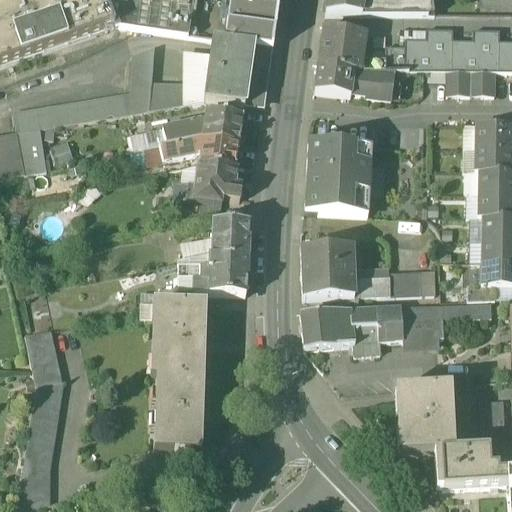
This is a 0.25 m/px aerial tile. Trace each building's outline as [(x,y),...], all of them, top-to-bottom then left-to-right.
[(0,0),(0,71),(66,48),(49,0),(0,0)] [(49,0),(66,48),(112,33),(101,0),(49,0)] [(101,0),(112,33),(187,43),(193,0),(101,0)] [(230,0),(230,3),(227,23),(224,47),(271,54),(279,0),(230,0)] [(325,20),(361,20),(364,3),(364,0),(327,0),(324,20),(325,20)] [(219,22),(227,23),(230,3),(222,2),(219,22)] [(428,21),(433,21),(431,4),(406,4),(364,3),(361,20),(427,21),(428,21)] [(322,35),(317,73),(353,77),(360,78),(362,66),(365,41),(322,35)] [(404,53),(403,75),(450,76),(450,54),(451,54),(451,48),(452,37),(424,36),(424,47),(418,47),(418,53),(404,53)] [(465,54),(451,54),(450,54),(450,76),(497,77),(497,55),(498,55),(498,49),(498,37),(471,37),(471,48),(465,48),(465,54)] [(212,46),(210,63),(250,68),(253,52),(212,46)] [(511,48),(511,49),(511,55),(498,55),(497,55),(497,77),(511,77),(511,48)] [(404,53),(384,53),(385,65),(384,78),(391,78),(403,77),(403,75),(404,53)] [(204,109),(210,63),(182,58),(182,91),(149,90),(151,56),(132,61),(131,101),(130,121),(204,109)] [(244,114),(250,68),(210,63),(204,109),(207,109),(244,114)] [(369,66),(369,78),(384,78),(385,65),(369,66)] [(369,66),(362,66),(360,78),(369,78),(369,66)] [(350,103),(350,101),(353,77),(317,73),(314,99),(350,103)] [(360,78),(353,77),(350,101),(364,102),(364,105),(390,108),(392,94),(389,93),(391,78),(384,78),(369,78),(360,78)] [(445,102),(457,102),(457,78),(445,78),(445,102)] [(457,102),(469,102),(469,78),(457,78),(457,102)] [(469,102),(481,103),(481,79),(469,78),(469,102)] [(481,103),(493,103),(493,79),(481,79),(481,103)] [(15,140),(17,139),(40,136),(130,121),(131,101),(11,122),(15,140)] [(204,129),(202,145),(239,150),(242,122),(205,117),(204,129)] [(161,137),(165,153),(202,145),(204,129),(200,128),(161,137)] [(461,131),(461,155),(474,155),(474,132),(461,131)] [(511,132),(474,132),(474,155),(511,155),(511,145),(511,132)] [(46,178),(40,136),(17,139),(24,182),(46,178)] [(146,139),(148,148),(150,156),(159,154),(165,153),(161,137),(146,139)] [(17,139),(15,140),(0,142),(0,185),(24,182),(17,139)] [(65,145),(50,149),(55,172),(70,169),(65,145)] [(200,156),(202,145),(165,153),(159,154),(161,167),(193,161),(194,157),(200,156)] [(235,176),(239,150),(202,145),(200,156),(198,171),(235,176)] [(141,158),(150,156),(148,148),(140,150),(141,158)] [(304,220),(367,223),(368,202),(369,173),(370,154),(307,148),(304,220)] [(161,167),(159,154),(150,156),(141,158),(135,159),(137,172),(161,167)] [(473,178),(474,155),(461,155),(461,178),(463,178),(473,178)] [(473,178),(477,178),(511,178),(511,155),(474,155),(473,178)] [(236,176),(235,176),(198,171),(196,171),(193,192),(188,191),(187,207),(197,208),(197,209),(219,211),(221,211),(221,207),(238,209),(240,193),(234,192),(236,176)] [(369,173),(368,202),(383,203),(384,173),(369,173)] [(477,178),(473,178),(463,178),(462,201),(465,201),(477,201),(477,178)] [(477,178),(477,201),(511,201),(511,178),(477,178)] [(173,205),(187,207),(188,191),(175,190),(173,205)] [(477,224),(477,201),(465,201),(465,223),(469,223),(477,224)] [(477,224),(480,224),(511,223),(511,201),(477,201),(477,224)] [(197,209),(194,226),(196,226),(213,222),(218,223),(219,211),(197,209)] [(212,228),(213,222),(196,226),(199,236),(211,234),(212,228)] [(480,224),(477,224),(469,223),(469,246),(481,246),(480,224)] [(511,223),(480,224),(481,246),(511,246),(511,223)] [(199,236),(196,226),(194,226),(173,230),(176,241),(199,236)] [(210,264),(246,266),(247,246),(248,230),(212,228),(211,234),(210,264)] [(480,269),(481,246),(469,246),(468,269),(480,269)] [(511,246),(481,246),(480,269),(511,269),(511,246)] [(388,275),(352,277),(352,274),(354,269),(354,260),(351,255),(351,254),(300,256),(302,306),(353,304),(389,303),(388,280),(388,275)] [(175,299),(192,299),(192,286),(199,286),(199,275),(208,275),(208,264),(176,270),(175,299)] [(202,300),(246,301),(246,286),(245,286),(246,266),(210,264),(208,264),(208,275),(199,275),(199,286),(192,286),(192,299),(192,300),(202,300)] [(480,291),(480,269),(468,269),(468,291),(480,291)] [(511,293),(511,269),(480,269),(480,291),(480,293),(494,293),(511,293)] [(419,279),(420,302),(433,301),(432,278),(419,279)] [(388,280),(389,303),(420,302),(419,279),(388,280)] [(466,291),(466,308),(494,306),(494,293),(480,293),(480,291),(468,291),(466,291)] [(511,293),(494,293),(494,306),(511,305),(511,293)] [(179,311),(202,312),(202,300),(192,300),(192,299),(175,299),(175,311),(179,311)] [(149,385),(155,386),(202,387),(204,312),(202,312),(179,311),(175,311),(151,310),(151,311),(151,327),(149,385)] [(139,327),(151,327),(151,311),(139,311),(139,327)] [(400,314),(401,328),(441,327),(490,325),(489,312),(400,314)] [(352,352),(353,363),(380,360),(379,349),(401,347),(402,347),(401,328),(400,314),(332,318),(299,321),(303,357),(352,352)] [(401,347),(402,348),(437,345),(442,345),(441,327),(401,328),(402,347),(401,347)] [(34,394),(28,436),(54,440),(61,390),(51,337),(23,343),(31,377),(34,394)] [(437,345),(402,348),(402,360),(438,357),(437,345)] [(199,459),(202,387),(155,386),(153,457),(199,459)] [(394,397),(397,462),(433,460),(439,459),(453,459),(450,394),(394,397)] [(478,408),(481,457),(505,456),(502,406),(478,408)] [(48,475),(54,440),(28,436),(20,485),(15,511),(39,511),(50,509),(48,475)] [(511,493),(511,511),(511,455),(505,456),(481,457),(453,459),(439,459),(441,497),(505,493),(511,493)]
